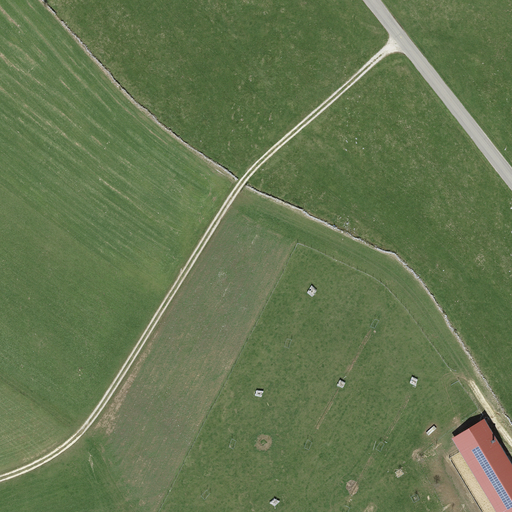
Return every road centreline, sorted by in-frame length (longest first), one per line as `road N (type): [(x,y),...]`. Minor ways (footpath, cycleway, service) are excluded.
road 1 (track): [(0,480),(61,452),(89,423),(243,182),(402,40)]
road 2 (unclassified): [(370,0),(511,182)]
